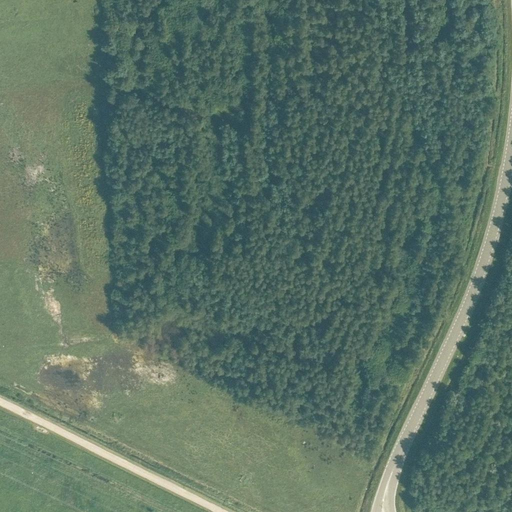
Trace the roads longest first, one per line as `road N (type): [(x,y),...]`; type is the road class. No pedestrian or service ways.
road 1 (unclassified): [(382,511),(393,469),(471,296),(511,145)]
road 2 (track): [(221,511),(0,402)]
